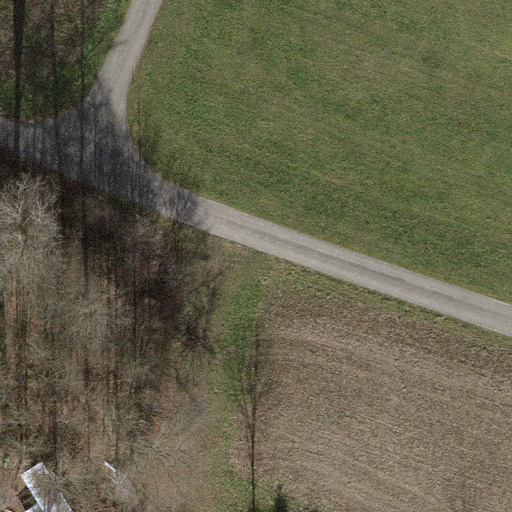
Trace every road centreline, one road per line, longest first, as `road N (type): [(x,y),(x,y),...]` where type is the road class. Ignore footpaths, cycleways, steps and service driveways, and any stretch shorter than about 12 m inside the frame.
road 1 (track): [(511,321),(0,129)]
road 2 (track): [(223,217),(180,445),(187,511)]
road 3 (track): [(78,161),(149,0)]
